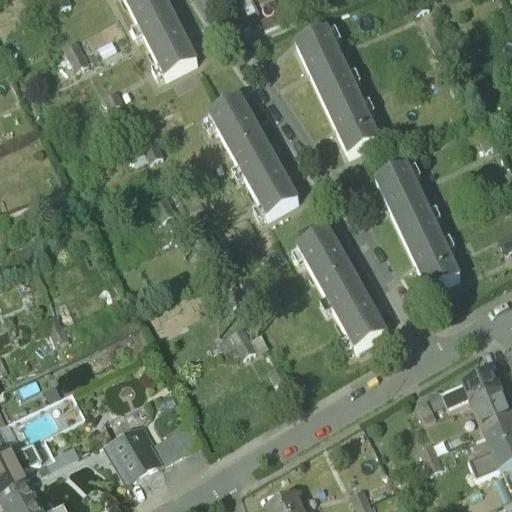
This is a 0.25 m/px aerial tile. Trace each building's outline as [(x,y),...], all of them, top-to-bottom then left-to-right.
[(64,0),(62,0),(52,6),(58,18),(70,11),(64,0)] [(196,69),(160,0),(121,0),(165,85),(196,69)] [(422,2),(410,8),(416,20),(428,14),(422,2)] [(275,18),(260,24),(264,34),(280,28),(275,18)] [(379,149),(326,36),(296,51),(349,163),(379,149)] [(440,37),(427,43),(439,67),(451,61),(440,37)] [(88,72),(76,49),(64,55),(76,79),(88,72)] [(463,84),(450,90),(456,103),(469,97),(463,84)] [(115,99),(103,105),(110,117),(122,111),(115,99)] [(298,208),(239,104),(209,121),(267,225),(298,208)] [(491,139),(479,145),(485,157),(497,151),(491,139)] [(156,151),(144,157),(150,169),(162,163),(156,151)] [(459,286),(407,173),(376,188),(429,300),(459,286)] [(511,177),(503,182),(511,199),(511,177)] [(175,221),(162,198),(150,204),(162,228),(175,221)] [(20,202),(7,208),(12,220),(25,215),(20,202)] [(25,215),(12,220),(17,232),(30,227),(25,215)] [(386,341),(327,237),(297,254),(356,358),(386,341)] [(203,241),(191,247),(197,260),(209,253),(203,241)] [(239,293),(227,300),(233,312),(246,305),(239,293)] [(55,323),(42,328),(48,341),(61,335),(55,323)] [(61,335),(48,341),(53,353),(66,347),(61,335)] [(255,358),(243,335),(231,341),(243,365),(255,358)] [(281,373),(268,379),(275,391),(287,385),(281,373)] [(492,380),(440,402),(447,420),(471,411),(500,399),(492,380)] [(511,428),(500,399),(471,411),(485,444),(511,432),(511,428)] [(60,408),(71,430),(86,422),(75,400),(60,408)] [(426,408),(416,414),(425,432),(435,426),(426,408)] [(189,431),(150,454),(159,470),(161,474),(199,451),(189,431)] [(511,432),(485,444),(493,464),(491,464),(487,461),(468,469),(475,488),(511,472),(511,432)] [(111,449),(102,453),(125,491),(159,470),(150,454),(138,435),(111,449)] [(105,437),(92,443),(98,455),(102,453),(111,449),(105,437)] [(432,452),(419,457),(424,469),(437,464),(432,452)] [(30,453),(10,463),(18,480),(39,470),(30,453)] [(8,460),(0,463),(0,504),(24,492),(18,480),(10,463),(8,460)] [(437,464),(424,469),(430,482),(442,476),(437,464)] [(34,511),(24,492),(0,504),(0,511),(34,511)] [(362,497),(350,503),(353,511),(361,511),(368,509),(362,497)] [(298,511),(295,503),(274,511),(298,511)]
